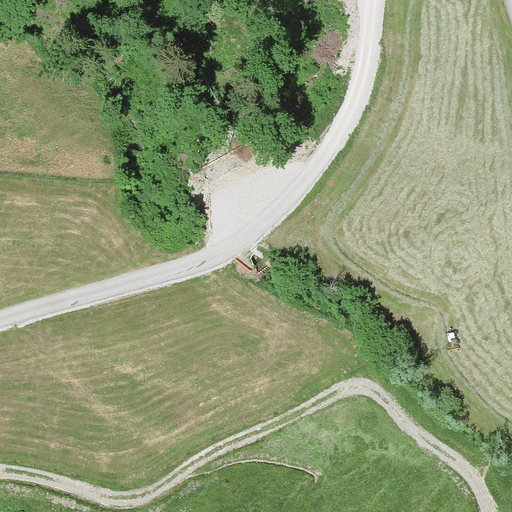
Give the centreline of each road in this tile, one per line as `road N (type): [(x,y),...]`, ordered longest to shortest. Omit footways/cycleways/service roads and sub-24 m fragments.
road 1 (track): [(0,470),(106,498),(153,494),(235,441),(359,387),(463,466),(488,511)]
road 2 (track): [(0,321),(182,267),(280,208),(353,107),(373,0)]
